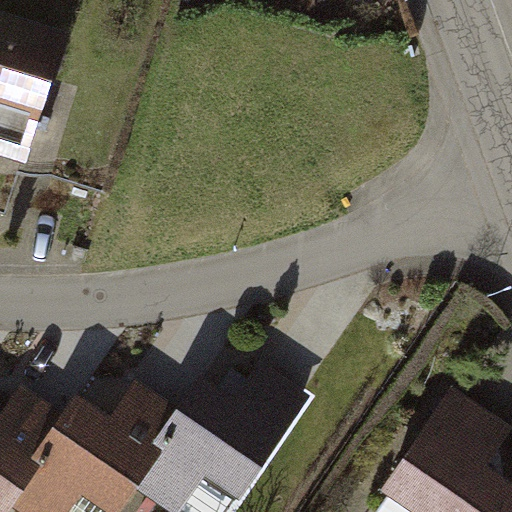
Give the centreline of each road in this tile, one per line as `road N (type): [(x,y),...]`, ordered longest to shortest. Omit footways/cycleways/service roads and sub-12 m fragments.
road 1 (residential): [(511,207),(268,288),(65,321),(0,313)]
road 2 (residential): [(511,142),(459,0)]
